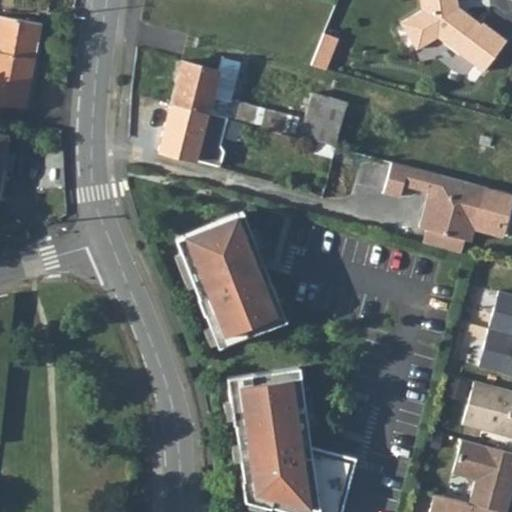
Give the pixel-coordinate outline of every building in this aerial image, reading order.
[(463,0),(425,0),(426,7),(406,20),(422,46),(443,32),(488,68),(511,37),(489,19),(487,21),(469,7),(466,10),(461,6),(464,3),(463,0)] [(0,102),(25,107),(40,23),(0,15),(0,102)] [(316,64),(331,68),(340,36),(325,32),(316,64)] [(187,64),(176,102),(245,121),(341,147),(352,104),(317,94),(309,124),(236,104),(247,66),(227,61),(224,73),(187,64)] [(245,121),(176,102),(162,152),(213,166),(237,172),(241,156),(237,150),(245,121)] [(490,188),(397,163),(389,192),(406,197),(409,185),(430,191),(431,188),(436,189),(425,229),(431,230),(470,240),(475,242),(490,188)] [(242,211),(175,238),(198,296),(197,297),(203,314),(204,313),(218,347),(286,320),(272,286),(265,288),(250,250),(257,247),(242,211)] [(431,230),(427,245),(466,255),(470,240),(431,230)] [(272,286),(257,247),(250,250),(265,288),(272,286)] [(511,293),(498,290),(489,327),(511,332),(511,293)] [(511,332),(489,327),(478,366),(511,374),(511,332)] [(296,511),(340,511),(355,457),(310,445),(304,443),(299,415),(305,414),(298,366),(226,376),(233,423),(235,423),(242,479),(241,478),(244,500),(269,506),(270,505),(296,511)] [(511,392),(475,383),(463,425),(511,438),(511,392)] [(305,414),(299,415),(304,443),(310,445),(305,414)] [(511,438),(463,425),(459,440),(461,440),(511,453),(511,438)] [(511,453),(461,440),(452,474),(476,480),(470,504),(483,508),(498,511),(507,511),(511,492),(511,479),(511,474),(511,453)] [(470,504),(436,495),(430,511),(498,511),(483,508),(470,504)]
